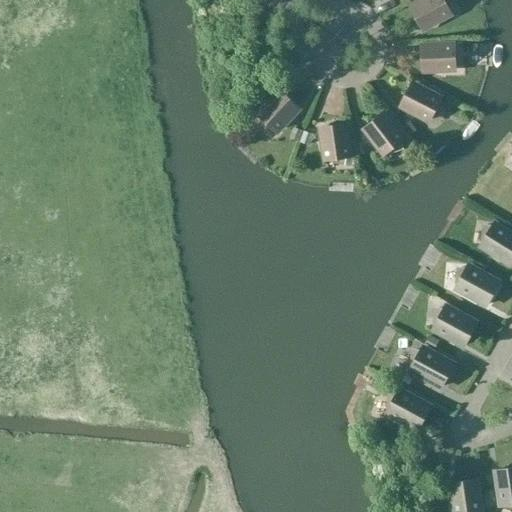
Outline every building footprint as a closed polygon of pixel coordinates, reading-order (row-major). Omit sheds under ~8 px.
[(425,0),(412,7),(423,29),(431,24),(439,23),(438,20),(451,13),(447,5),(451,3),(450,0),(425,0)] [(423,46),(424,71),(433,70),(440,72),(441,70),(456,69),(455,45),(423,46)] [(413,84),(402,106),(410,110),(415,116),(417,114),(430,120),(441,99),(413,84)] [(299,108),(281,92),(259,115),(277,132),(287,121),(289,122),(292,115),(298,109),(299,108)] [(401,142),(404,139),(384,114),(365,129),(371,136),(373,143),(376,142),(385,154),(393,148),(396,152),(403,149),(401,142)] [(343,155),(348,154),(344,123),(319,126),(320,135),(319,143),(321,143),(323,158),(333,156),(334,161),(342,162),(343,155)] [(294,127),(289,139),(299,142),(303,131),(294,127)] [(304,131),(300,142),(310,146),(314,135),(304,131)] [(483,241),(481,245),(493,253),(493,256),(500,257),(511,264),(511,263),(511,234),(494,224),(492,227),(485,226),(482,241),(483,241)] [(458,284),(456,288),(469,295),(469,298),(476,299),(488,305),(500,283),(468,266),(466,269),(459,268),(457,283),(458,284)] [(435,325),(433,329),(446,336),(446,338),(453,340),(465,346),(477,324),(445,307),(444,310),(436,309),(434,324),(435,325)] [(412,366),(410,370),(423,377),(423,380),(430,381),(442,387),(454,365),(422,348),(421,351),(413,350),(411,365),(412,366)] [(389,408),(387,412),(400,419),(400,422),(407,423),(419,429),(431,407),(399,390),(397,393),(390,393),(388,407),(389,408)] [(499,492),(501,506),(506,505),(506,507),(511,508),(511,468),(496,470),(498,483),(497,491),(499,492)] [(454,504),(455,511),(480,511),(476,480),(451,483),(453,496),(452,504),(454,504)]
